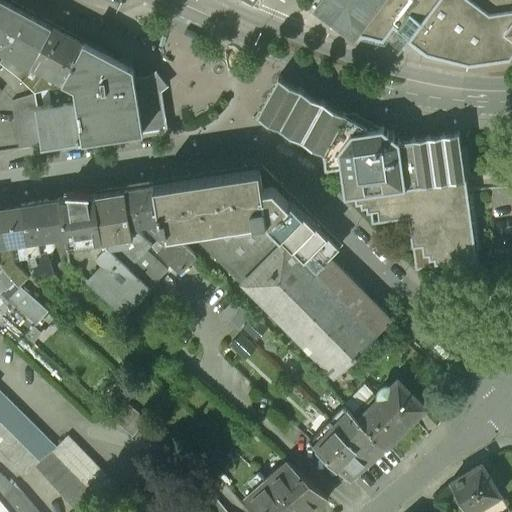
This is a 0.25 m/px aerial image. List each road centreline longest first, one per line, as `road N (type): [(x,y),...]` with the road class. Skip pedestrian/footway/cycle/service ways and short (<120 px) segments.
road 1 (residential): [(509,401),(275,151),(255,142),(0,179)]
road 2 (secondary): [(268,34),(398,84),(511,95)]
road 3 (residential): [(509,401),(380,511)]
